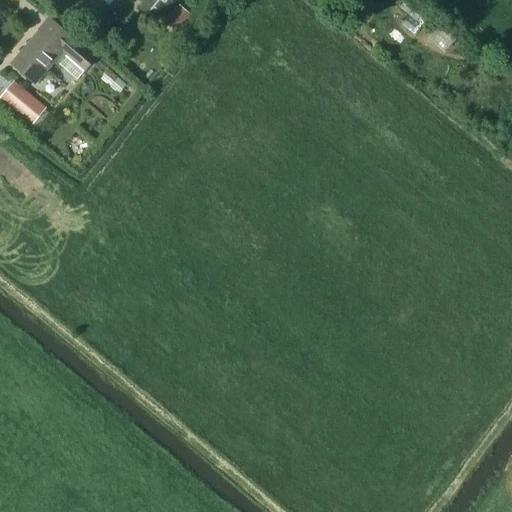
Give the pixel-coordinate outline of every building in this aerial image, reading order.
[(171,0),(144,0),(140,5),(155,18),(171,0)] [(179,4),(165,21),(178,32),(192,15),(179,4)] [(64,52),(85,70),(87,71),(93,64),(98,59),(74,39),(49,18),(38,30),(40,31),(12,64),(36,84),(56,60),(64,52)] [(441,25),(430,37),(445,51),(456,40),(441,25)] [(48,108),(16,81),(0,100),(32,126),(48,108)]
